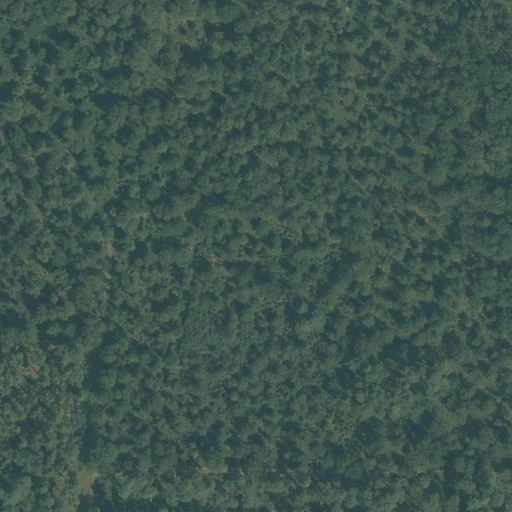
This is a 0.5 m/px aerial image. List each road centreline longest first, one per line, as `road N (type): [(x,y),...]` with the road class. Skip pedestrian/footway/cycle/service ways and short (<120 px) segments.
road 1 (track): [(511,480),(98,471),(108,339)]
road 2 (track): [(108,339),(131,0)]
